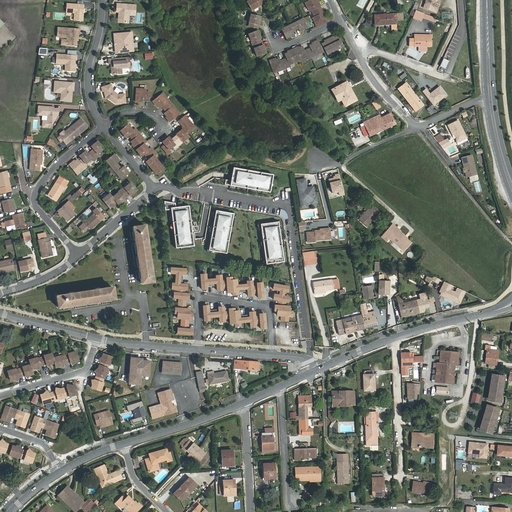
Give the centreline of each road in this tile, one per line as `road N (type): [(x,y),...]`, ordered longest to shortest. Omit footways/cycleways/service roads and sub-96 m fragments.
road 1 (residential): [(307,361),(288,203),(158,191)]
road 2 (primary): [(511,173),(494,101),(491,0)]
road 3 (residential): [(80,256),(34,196),(104,126)]
road 4 (residential): [(198,349),(200,300),(207,296),(266,305),(273,355)]
road 5 (residential): [(399,475),(392,338)]
road 6 (unknown): [(464,345),(462,392),(433,393),(425,385),(428,353),(441,343)]
road 7 (residential): [(102,0),(89,86),(104,126)]
road 8 (secondary): [(123,444),(245,403)]
road 9 (residential): [(0,395),(83,370),(96,338)]
